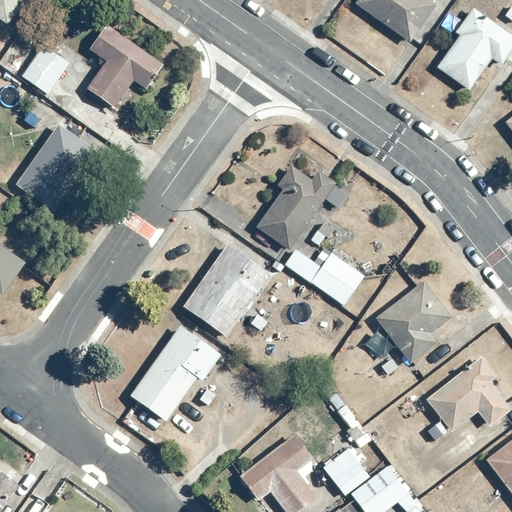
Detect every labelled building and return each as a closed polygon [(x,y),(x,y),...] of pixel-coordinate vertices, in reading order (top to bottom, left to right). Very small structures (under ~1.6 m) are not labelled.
[(0,0),(0,19),(7,24),(24,0),(0,0)] [(429,0),(357,0),(355,3),(410,42),(437,5),(429,0)] [(460,35),(437,67),(470,90),(492,58),(502,65),(511,51),(511,33),(474,7),(456,32),(460,35)] [(107,61),(88,88),(115,108),(134,81),(146,90),(164,65),(107,25),(90,49),(107,61)] [(69,64),(41,45),(20,77),(48,95),(69,64)] [(59,124),(17,184),(54,210),(96,149),(59,124)] [(284,189),(257,227),(290,250),(337,183),(319,170),(312,179),(292,165),(279,185),(284,189)] [(0,292),(3,294),(26,262),(0,244),(0,237),(0,236),(0,292)] [(228,243),(183,306),(226,337),(271,274),(228,243)] [(314,264),(294,250),(284,266),(345,307),(364,277),(324,250),(314,264)] [(424,280),(376,317),(411,363),(438,343),(431,334),(453,317),(424,280)] [(180,325),(129,395),(165,421),(197,377),(202,381),(221,355),(180,325)] [(482,355),(426,399),(452,432),(479,412),(490,426),(511,410),(490,382),(498,376),(482,355)] [(358,422),(344,434),(359,451),(373,440),(358,422)] [(295,434),(241,476),(259,500),(270,492),(285,511),(298,511),(318,497),(298,471),(314,459),(295,434)] [(511,439),(487,459),(511,491),(511,439)] [(369,475),(347,447),(322,466),(344,495),(369,475)] [(422,511),(388,465),(351,493),(364,511),(382,511),(398,501),(406,511),(422,511)] [(0,511),(19,485),(0,471),(0,511)]
